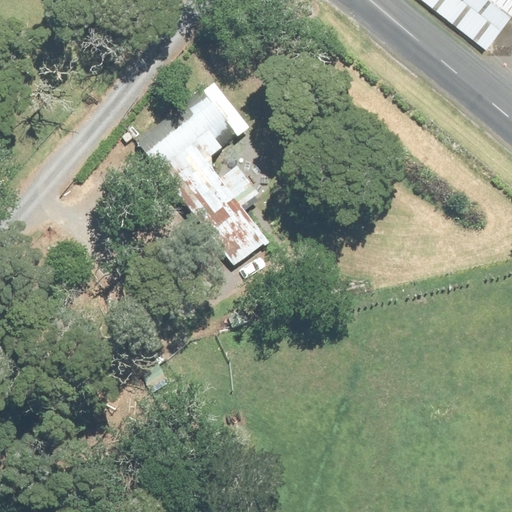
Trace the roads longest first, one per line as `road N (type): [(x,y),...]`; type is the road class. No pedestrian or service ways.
road 1 (track): [(0,209),(194,0)]
road 2 (unclassified): [(366,0),(511,125)]
